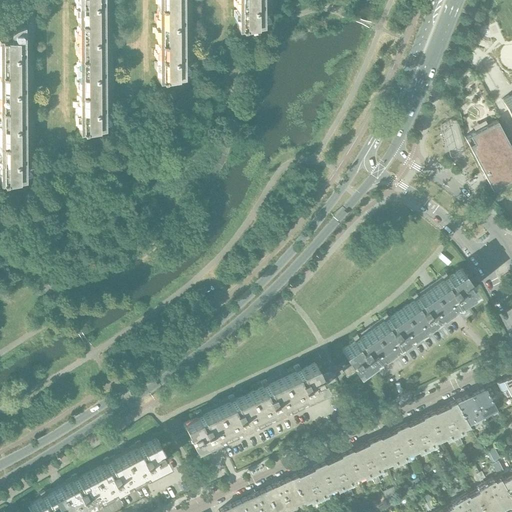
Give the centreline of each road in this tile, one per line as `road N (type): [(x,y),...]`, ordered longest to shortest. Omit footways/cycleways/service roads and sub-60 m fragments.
road 1 (secondary): [(0,483),(135,399),(233,325),(378,171)]
road 2 (secondary): [(363,159),(305,238),(236,308),(0,466)]
road 3 (residential): [(197,506),(511,359)]
road 4 (secondary): [(436,0),(363,159)]
road 5 (secondary): [(391,149),(458,0)]
road 6 (residential): [(509,250),(477,211),(391,149)]
road 7 (residential): [(378,171),(417,196),(481,265)]
